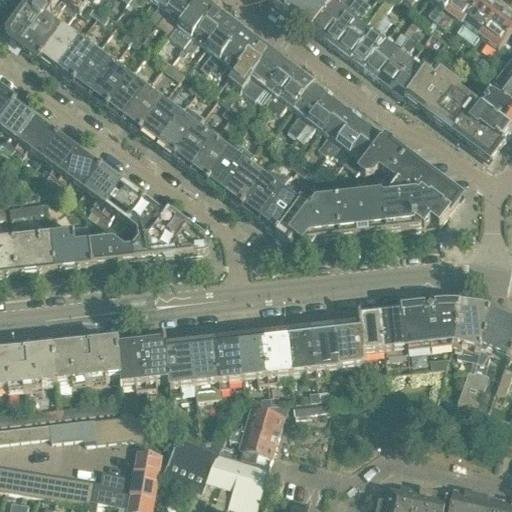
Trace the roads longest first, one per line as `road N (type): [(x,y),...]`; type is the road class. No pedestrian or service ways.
road 1 (residential): [(0,71),(229,236),(243,299)]
road 2 (residential): [(232,0),(499,195)]
road 3 (tertiary): [(243,299),(491,279)]
road 4 (tertiary): [(0,327),(243,299)]
road 5 (residential): [(511,489),(400,465),(357,488),(352,511)]
